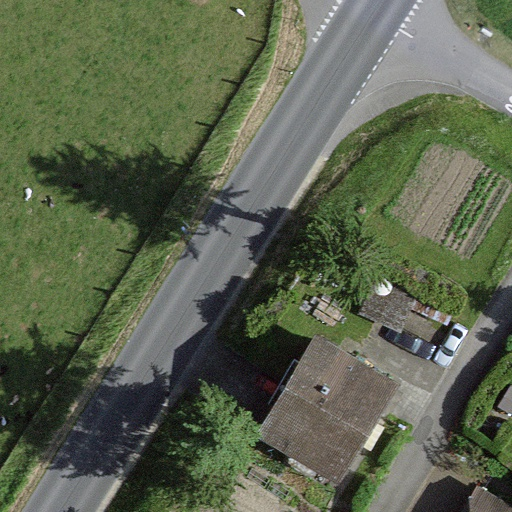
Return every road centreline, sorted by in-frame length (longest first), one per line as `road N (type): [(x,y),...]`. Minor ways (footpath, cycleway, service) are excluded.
road 1 (primary): [(62,511),(372,9)]
road 2 (residential): [(511,295),(379,511)]
road 3 (residential): [(511,93),(372,9)]
